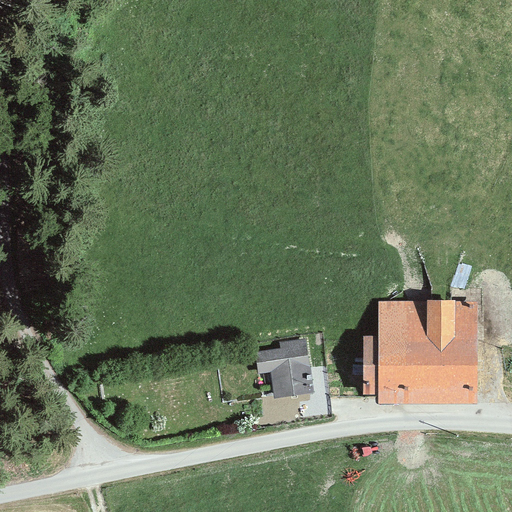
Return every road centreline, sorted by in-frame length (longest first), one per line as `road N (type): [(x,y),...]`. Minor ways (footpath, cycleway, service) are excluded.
road 1 (unclassified): [(0,493),(317,434),(511,425)]
road 2 (track): [(115,472),(43,380),(11,305),(0,247)]
